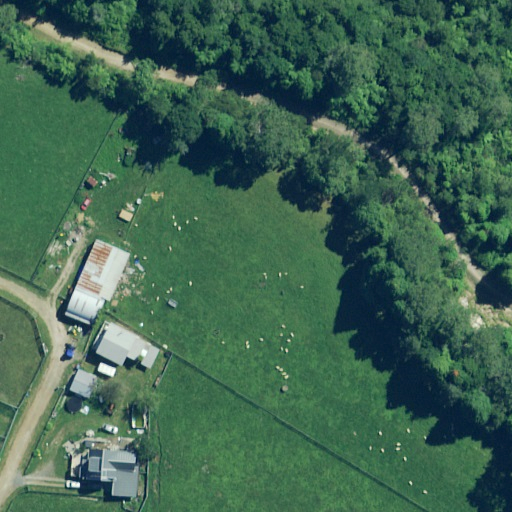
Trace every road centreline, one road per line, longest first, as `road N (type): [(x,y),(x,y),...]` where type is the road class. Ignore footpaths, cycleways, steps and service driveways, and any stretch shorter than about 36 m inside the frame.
road 1 (track): [(511,294),(472,272),(420,170),(325,128),(94,55),(0,9)]
road 2 (track): [(0,278),(44,301),(58,364),(0,488)]
